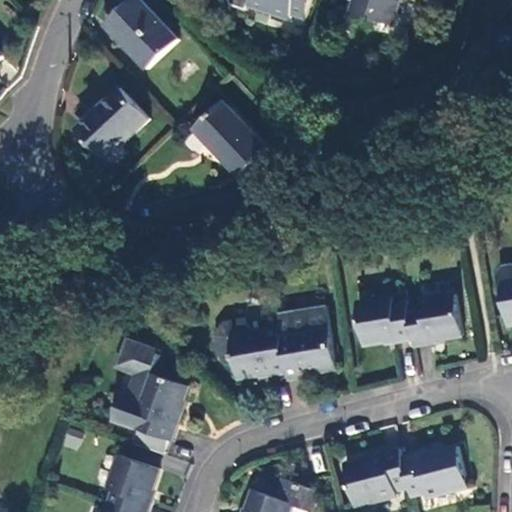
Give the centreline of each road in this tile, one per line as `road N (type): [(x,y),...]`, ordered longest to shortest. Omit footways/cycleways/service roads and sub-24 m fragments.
road 1 (residential): [(511,374),(240,444),(217,460),(196,511)]
road 2 (residential): [(20,159),(79,0)]
